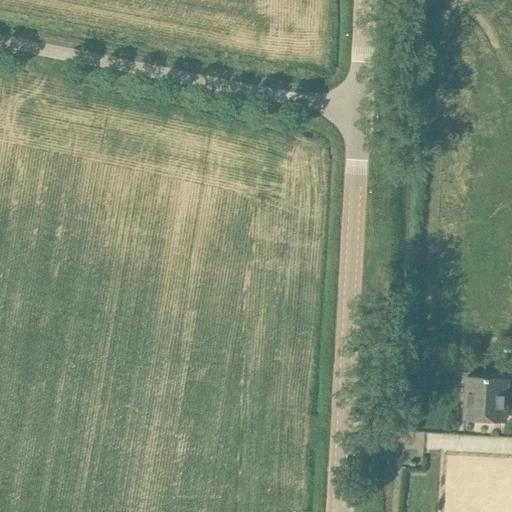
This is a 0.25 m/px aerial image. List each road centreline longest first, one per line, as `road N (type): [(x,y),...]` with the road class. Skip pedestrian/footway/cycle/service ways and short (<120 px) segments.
road 1 (tertiary): [(337,511),(359,112)]
road 2 (unclassified): [(359,112),(0,40)]
